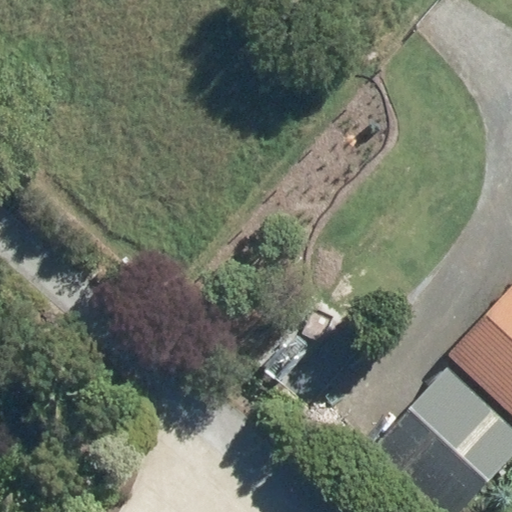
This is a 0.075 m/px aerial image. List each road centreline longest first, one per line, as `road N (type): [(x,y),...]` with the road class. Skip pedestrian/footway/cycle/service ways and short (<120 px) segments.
road 1 (track): [(352,511),(0,217)]
road 2 (track): [(511,241),(375,387)]
